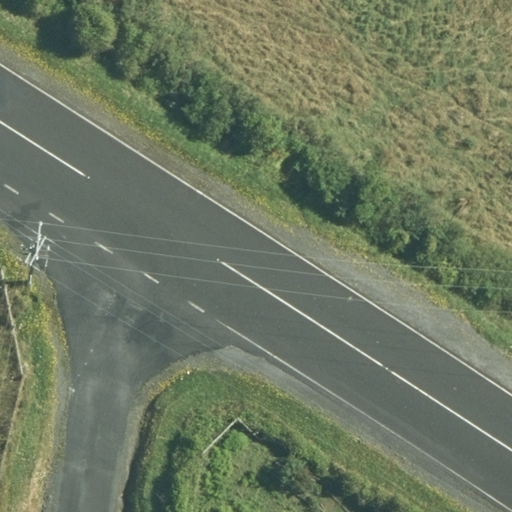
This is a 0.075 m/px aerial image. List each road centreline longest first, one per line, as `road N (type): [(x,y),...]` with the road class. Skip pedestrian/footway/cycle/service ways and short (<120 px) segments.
road 1 (unclassified): [(143,209),(511,452)]
road 2 (unclassified): [(143,209),(107,327),(79,511)]
road 3 (unclassified): [(0,119),(143,209)]
